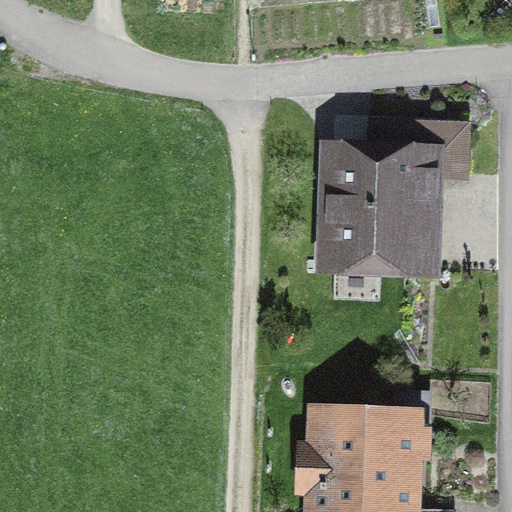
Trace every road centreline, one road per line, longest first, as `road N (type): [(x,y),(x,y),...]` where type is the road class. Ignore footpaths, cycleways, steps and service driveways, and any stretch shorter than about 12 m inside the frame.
road 1 (residential): [(62,41),(161,76),(243,85),(511,58)]
road 2 (track): [(243,85),(252,193),(247,511)]
